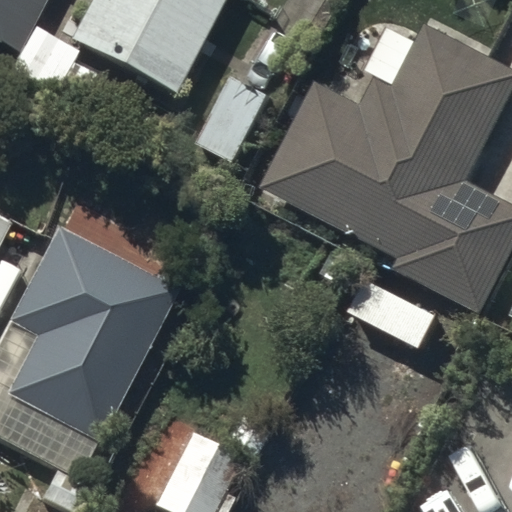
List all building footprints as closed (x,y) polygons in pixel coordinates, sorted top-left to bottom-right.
[(0,0),(0,43),(17,52),(43,0),(0,0)] [(84,0),(66,34),(171,88),(217,0),(84,0)] [(511,82),(511,65),(426,21),(396,79),(375,68),(360,97),(320,76),(265,180),(480,293),(511,232),(511,207),(460,180),(511,82)] [(77,50),(33,26),(12,65),(55,88),(77,50)] [(233,73),(201,139),(239,157),(271,91),(233,73)] [(173,284),(53,222),(4,318),(33,333),(3,391),(94,438),(173,284)] [(441,309),(369,272),(352,306),(424,342),(441,309)] [(222,511),(248,461),(188,431),(153,500),(176,511),(222,511)]
